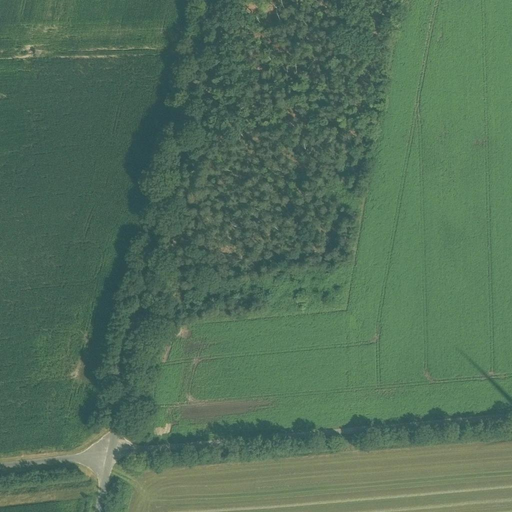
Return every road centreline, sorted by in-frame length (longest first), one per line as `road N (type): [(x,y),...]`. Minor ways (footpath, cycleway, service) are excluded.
road 1 (unclassified): [(109,455),(214,0)]
road 2 (unclassified): [(109,455),(511,419)]
